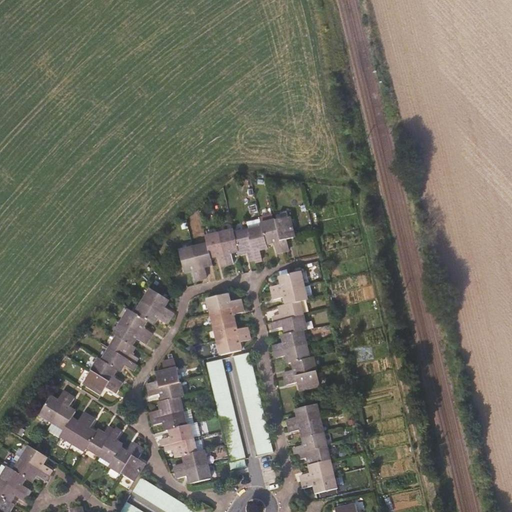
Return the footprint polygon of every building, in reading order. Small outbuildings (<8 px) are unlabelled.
[(289,218),(274,221),(282,253),(289,251),(286,240),(294,238),(289,218)] [(262,228),(266,245),(273,243),(276,254),(282,253),(274,221),(261,224),(262,228)] [(266,245),(262,228),(248,231),(255,260),(255,262),(262,260),(260,251),(267,249),(266,245)] [(231,254),(238,252),(234,235),(233,231),(219,234),(227,266),(233,265),(231,254)] [(234,235),(238,252),(239,256),(247,254),(248,261),(255,260),(248,231),(234,235)] [(205,238),(207,244),(210,259),(218,257),(220,268),(227,266),(219,234),(205,238)] [(193,248),(201,280),(207,278),(205,267),(212,266),(210,259),(207,244),(193,248)] [(201,280),(193,248),(179,251),(184,273),(192,271),(195,281),(201,280)] [(272,294),(304,287),(300,272),(279,277),(281,285),(270,288),(272,294)] [(286,306),(300,302),(307,300),(304,287),(272,294),(273,300),(284,298),(286,306)] [(150,289),(142,302),(170,319),(173,313),(164,308),(169,301),(150,289)] [(210,314),(241,307),(240,300),(230,302),(228,295),(207,300),(210,314)] [(135,314),(147,321),(154,325),(158,319),(167,324),(170,319),(142,302),(135,314)] [(303,316),(300,302),(286,306),(278,307),(280,314),(272,317),(274,323),(303,316)] [(243,313),(241,307),(210,314),(214,329),(235,323),(233,316),(243,313)] [(143,328),(147,321),(135,314),(129,310),(121,322),(149,339),(152,334),(143,328)] [(306,330),(303,316),(274,323),(271,323),(273,331),(283,328),(285,336),(303,331),(306,330)] [(149,339),(121,322),(114,335),(117,337),(132,346),(136,339),(145,345),(149,339)] [(217,342),(248,334),(247,328),(237,330),(235,323),(214,329),(217,342)] [(306,345),(303,331),(285,336),(281,336),(283,343),(273,346),(274,352),(306,345)] [(248,334),(217,342),(220,356),(241,351),(240,343),(250,341),(248,334)] [(117,337),(109,349),(134,364),(137,358),(131,354),(135,348),(132,346),(117,337)] [(288,364),(292,363),(310,359),(306,345),(274,352),(276,359),(286,357),(288,364)] [(102,361),(117,371),(120,373),(124,366),(133,372),(137,366),(134,364),(109,349),(102,361)] [(235,357),(236,363),(250,359),(249,354),(235,357)] [(285,379),(316,372),(313,358),(310,359),(292,363),(294,370),(284,373),(285,379)] [(113,377),(117,371),(102,361),(98,359),(91,371),(119,388),(122,383),(113,377)] [(237,368),(252,365),(250,359),(236,363),(237,368)] [(207,370),(222,366),(221,360),(205,364),(207,370)] [(253,370),(252,365),(237,368),(239,374),(253,370)] [(207,370),(208,375),(223,371),(222,366),(207,370)] [(147,385),(149,391),(179,384),(176,370),(155,374),(157,382),(147,385)] [(254,376),(253,370),(239,374),(240,380),(254,376)] [(119,388),(91,371),(83,384),(102,395),(106,388),(115,394),(119,388)] [(208,375),(210,381),(225,377),(223,371),(208,375)] [(320,386),(316,372),(285,379),(287,386),(297,383),(299,392),(320,386)] [(242,386),(256,382),(254,376),(240,380),(242,386)] [(210,381),(211,387),(226,383),(225,377),(210,381)] [(257,388),(256,382),(242,386),(243,392),(257,388)] [(211,387),(212,393),(228,389),(226,383),(211,387)] [(183,398),(179,384),(149,391),(150,397),(160,395),(162,403),(180,398),(183,398)] [(244,397),(259,394),(257,388),(243,392),(244,397)] [(212,393),(214,398),(229,395),(228,389),(212,393)] [(39,416),(51,423),(69,395),(63,392),(57,401),(51,397),(39,416)] [(260,400),(259,394),(244,397),(246,403),(260,400)] [(69,395),(51,423),(64,431),(72,419),(76,412),(69,408),(74,399),(69,395)] [(214,398),(215,404),(230,401),(229,395),(214,398)] [(151,419),(183,412),(180,398),(162,403),(159,404),(160,410),(150,413),(151,419)] [(247,409),(262,405),(260,400),(246,403),(247,409)] [(215,404),(217,410),(232,406),(230,401),(215,404)] [(249,415),(263,411),(262,405),(247,409),(249,415)] [(286,420),(288,427),(319,419),(316,405),(297,410),(295,410),(297,418),(286,420)] [(217,410),(218,416),(233,412),(232,406),(217,410)] [(250,421),(264,417),(263,411),(249,415),(250,421)] [(168,430),(186,426),(183,412),(151,419),(153,426),(164,424),(165,431),(168,430)] [(218,416),(220,422),(235,418),(233,412),(218,416)] [(60,437),(73,445),(90,417),(84,414),(78,423),(72,419),(64,431),(60,437)] [(86,449),(96,433),(90,430),(95,420),(90,417),(73,445),(84,451),(86,449)] [(251,427),(266,423),(264,417),(250,421),(251,427)] [(220,422),(221,428),(236,424),(235,418),(220,422)] [(302,438),(323,433),(319,419),(288,427),(289,433),(300,431),(302,438)] [(267,430),(266,423),(251,427),(253,433),(267,430)] [(221,428),(222,434),(238,430),(236,424),(221,428)] [(162,446),(164,446),(193,439),(190,425),(186,426),(168,430),(170,438),(160,440),(162,446)] [(98,430),(96,433),(86,449),(98,456),(114,431),(108,428),(105,434),(98,430)] [(115,428),(114,431),(98,456),(111,464),(121,449),(123,445),(116,441),(122,432),(115,428)] [(222,434),(224,440),(239,436),(238,430),(222,434)] [(254,438),(269,435),(267,430),(253,433),(254,438)] [(326,447),(323,433),(302,438),(304,446),(293,448),(295,455),(298,454),(326,447)] [(256,444),(270,441),(269,435),(254,438),(256,444)] [(224,440),(225,445),(240,442),(239,436),(224,440)] [(196,453),(193,439),(164,446),(166,452),(174,451),(175,458),(182,456),(196,453)] [(271,447),(270,441),(256,444),(257,450),(271,447)] [(225,445),(227,451),(242,447),(240,442),(225,445)] [(121,474),(138,447),(133,444),(127,453),(121,449),(111,464),(109,467),(121,474)] [(28,447),(21,459),(49,476),(52,470),(43,465),(47,459),(28,447)] [(144,451),(138,447),(121,474),(134,482),(145,464),(138,460),(144,451)] [(227,451),(228,457),(243,454),(242,447),(227,451)] [(273,452),(271,447),(257,450),(258,456),(273,452)] [(330,462),(326,447),(298,454),(299,461),(307,459),(309,467),(330,462)] [(176,473),(207,465),(204,451),(196,453),(182,456),(184,464),(174,466),(176,473)] [(229,463),(243,459),(245,459),(243,454),(228,457),(229,460),(229,463)] [(45,482),(49,476),(21,459),(13,471),(26,479),(32,483),(36,476),(45,482)] [(245,467),(243,459),(229,463),(231,470),(245,467)] [(300,476),(301,482),(333,475),(330,462),(309,467),(311,474),(300,476)] [(211,479),(207,465),(176,473),(177,479),(187,477),(189,484),(211,479)] [(7,468),(0,479),(27,496),(31,491),(22,486),(26,479),(13,471),(7,468)] [(337,489),(333,475),(301,482),(303,489),(314,487),(316,494),(318,494),(337,489)] [(133,491),(138,494),(146,481),(141,478),(133,491)] [(27,496),(0,479),(0,496),(11,503),(15,497),(24,502),(27,496)] [(143,497),(151,485),(146,481),(138,494),(143,497)] [(149,500),(156,488),(151,485),(143,497),(149,500)] [(154,504),(162,491),(156,488),(149,500),(154,504)] [(159,507),(167,494),(162,491),(154,504),(159,507)] [(164,510),(171,497),(167,494),(159,507),(164,510)] [(14,505),(11,503),(0,496),(0,511),(9,511),(10,511),(14,505)] [(169,511),(177,500),(171,497),(164,510),(167,511),(169,511)] [(176,511),(182,503),(177,500),(169,511),(176,511)] [(120,511),(126,511),(131,506),(126,503),(120,511)] [(184,511),(187,507),(182,503),(176,511),(184,511)]
